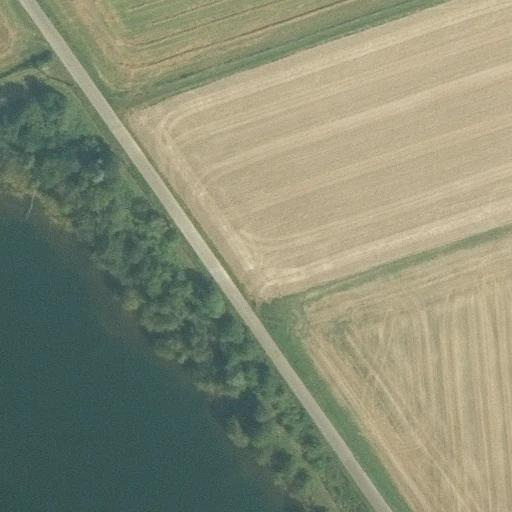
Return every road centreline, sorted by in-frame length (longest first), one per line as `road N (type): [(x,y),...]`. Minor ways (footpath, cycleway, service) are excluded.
road 1 (residential): [(30,0),(387,511)]
road 2 (track): [(467,0),(118,123)]
